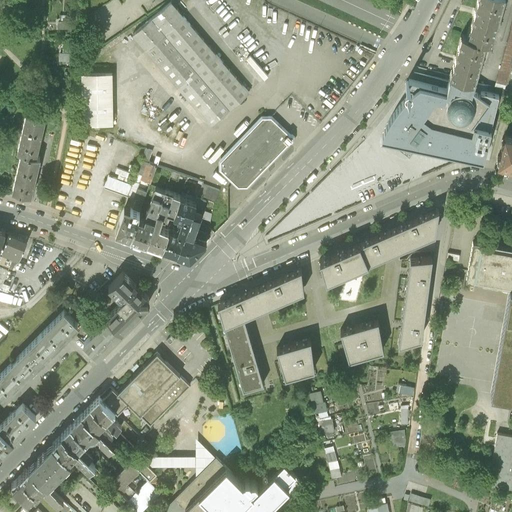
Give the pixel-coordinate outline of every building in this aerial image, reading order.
[(502,0),(477,0),(468,35),(486,39),(491,41),(502,0)] [(211,125),(249,93),(171,1),(133,33),(211,125)] [(474,83),(486,39),(468,35),(462,33),(450,77),(474,83)] [(87,120),(118,120),(116,69),(86,70),(87,120)] [(499,96),(480,92),(479,95),(472,90),(474,83),(450,77),(447,88),(409,79),(407,79),(406,79),(405,79),(404,80),(404,81),(403,82),(403,83),(404,85),(404,86),(405,87),(413,89),(404,99),(395,111),(387,123),(380,138),(400,142),(396,147),(403,152),(409,157),(418,146),(428,148),(448,152),(469,157),(472,157),(483,160),(499,96)] [(18,151),(22,151),(38,155),(47,117),(27,112),(18,151)] [(270,115),(261,115),(220,158),(220,167),(235,180),(238,183),(246,183),(289,140),(289,132),(270,115)] [(511,138),(505,137),(498,163),(511,166),(511,138)] [(141,157),(146,159),(148,160),(152,149),(144,147),(141,157)] [(41,156),(38,155),(22,151),(12,192),(32,196),(41,156)] [(139,177),(146,159),(141,157),(131,183),(127,194),(132,197),(139,177)] [(148,160),(146,159),(139,177),(150,181),(157,163),(148,160)] [(108,175),(104,187),(127,194),(131,183),(108,175)] [(196,194),(201,182),(202,179),(196,177),(189,197),(195,199),(196,194)] [(218,188),(201,182),(196,194),(213,200),(218,188)] [(165,210),(172,212),(178,193),(164,188),(161,195),(156,209),(162,211),(165,212),(165,210)] [(152,192),(144,213),(153,217),(156,209),(161,195),(152,192)] [(176,230),(167,227),(160,246),(176,252),(192,207),(195,199),(189,197),(178,193),(172,212),(182,216),(176,230)] [(124,203),(114,230),(129,235),(136,215),(139,208),(124,203)] [(436,205),(316,253),(322,278),(433,229),(436,205)] [(192,207),(176,252),(190,256),(191,255),(206,240),(192,235),(200,210),(192,207)] [(156,209),(153,217),(145,241),(160,246),(167,227),(157,223),(162,211),(156,209)] [(142,217),(136,215),(129,235),(145,241),(153,217),(144,213),(142,217)] [(8,229),(3,251),(14,256),(19,259),(20,259),(29,239),(8,229)] [(511,244),(474,238),(467,280),(510,287),(492,392),(511,395),(511,244)] [(0,256),(0,286),(8,291),(16,270),(15,269),(19,259),(14,256),(3,251),(0,256)] [(432,251),(409,253),(396,341),(421,334),(432,251)] [(213,300),(240,391),(264,384),(243,312),(303,287),(300,263),(213,300)] [(110,314),(124,327),(148,303),(148,296),(122,271),(107,287),(122,302),(110,314)] [(65,308),(40,333),(55,347),(80,323),(65,308)] [(124,327),(110,314),(83,342),(96,356),(124,327)] [(377,314),(337,326),(345,356),(382,346),(377,314)] [(30,372),(55,347),(40,333),(15,357),(30,372)] [(308,334),(273,344),(282,377),(313,367),(308,334)] [(157,354),(117,393),(128,404),(141,418),(150,426),(189,387),(181,378),(157,354)] [(0,391),(6,397),(30,372),(15,357),(0,372),(0,391)] [(325,388),(312,391),(322,434),(335,430),(325,388)] [(113,389),(104,398),(116,411),(118,413),(128,404),(117,393),(113,389)] [(100,394),(91,403),(107,420),(118,431),(122,426),(112,415),(116,411),(104,398),(100,394)] [(0,425),(0,426),(15,441),(39,417),(24,402),(0,425)] [(91,403),(82,412),(110,439),(114,435),(103,424),(107,420),(91,403)] [(82,412),(71,423),(87,440),(92,436),(96,436),(100,438),(100,443),(110,452),(116,446),(110,439),(82,412)] [(71,423),(62,432),(90,460),(94,455),(83,444),(87,440),(71,423)] [(0,453),(1,455),(15,441),(0,426),(0,453)] [(62,432),(53,441),(71,459),(74,455),(90,472),(96,466),(90,460),(62,432)] [(511,435),(498,433),(490,483),(511,486),(511,435)] [(215,459),(195,440),(195,458),(195,468),(196,479),(215,459)] [(29,465),(48,484),(51,480),(72,460),(71,459),(53,441),(32,462),(29,465)] [(325,448),(334,477),(344,474),(335,444),(325,448)] [(137,456),(130,463),(140,474),(149,482),(156,475),(149,469),(144,464),(137,456)] [(149,458),(144,464),(149,469),(195,468),(195,458),(149,458)] [(196,479),(162,511),(236,511),(244,505),(250,511),(267,511),(291,489),(287,486),(296,476),(285,465),(275,474),(256,494),(252,490),(260,483),(257,480),(254,480),(253,481),(251,479),(249,479),(244,483),(228,466),(226,469),(215,459),(196,479)] [(130,463),(109,484),(119,495),(140,474),(130,463)] [(20,474),(39,492),(43,488),(45,489),(45,494),(59,507),(66,501),(48,484),(29,465),(20,474)] [(31,501),(39,492),(20,474),(12,482),(31,501)] [(149,482),(129,502),(138,511),(141,511),(160,494),(149,482)] [(411,492),(408,511),(421,511),(423,502),(428,502),(429,493),(411,492)] [(371,501),(372,511),(392,511),(391,498),(371,501)] [(330,507),(330,511),(351,511),(350,502),(330,507)]
